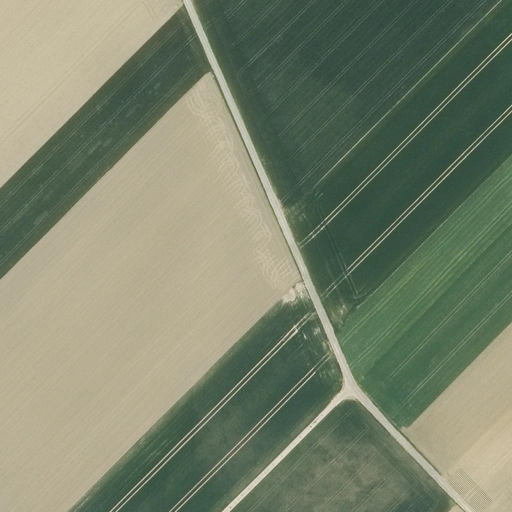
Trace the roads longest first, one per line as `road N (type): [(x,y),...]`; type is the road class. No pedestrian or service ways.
road 1 (track): [(471,511),(351,385),(186,0)]
road 2 (track): [(351,385),(224,511)]
